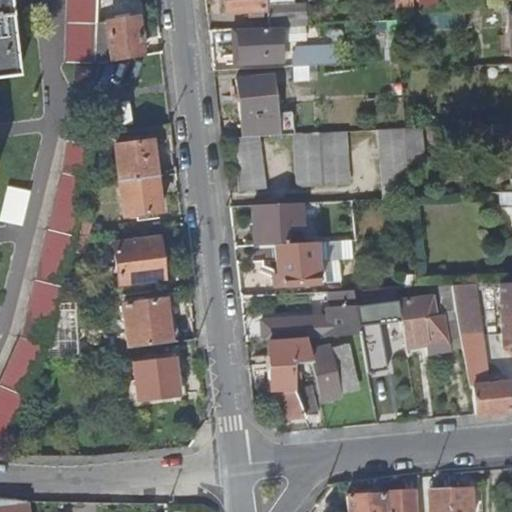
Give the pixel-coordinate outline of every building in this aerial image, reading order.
[(6,0),(0,0),(0,81),(16,79),(6,0)] [(97,0),(64,0),(60,66),(95,68),(97,0)] [(289,0),(223,0),(224,12),(248,10),(248,15),(261,14),(260,5),(290,2),(289,0)] [(464,5),(412,9),(413,26),(466,22),(464,5)] [(268,29),(279,29),(305,27),(304,12),(267,14),(268,29)] [(100,67),(140,58),(135,19),(105,24),(108,47),(98,50),(100,67)] [(279,29),(268,29),(235,32),(237,53),(238,62),(238,65),(281,62),(279,29)] [(235,32),(230,32),(233,65),(238,65),(238,62),(237,53),(235,32)] [(291,67),(301,66),(320,65),(319,52),(319,48),(294,50),(291,59),(291,67)] [(301,66),(291,67),(277,68),(277,80),(302,78),(301,66)] [(241,139),(256,138),(291,135),(290,123),(288,114),(284,114),(282,105),(279,105),(277,96),(271,96),(268,75),(233,80),(241,139)] [(130,101),(112,103),(114,124),(133,122),(130,101)] [(408,127),(411,161),(427,160),(424,126),(408,127)] [(406,196),(414,195),(411,161),(408,127),(376,129),(382,197),(406,196)] [(344,132),(291,135),(295,188),(348,185),(344,132)] [(256,138),(241,139),(231,140),(237,193),(262,190),(256,138)] [(120,184),(155,179),(152,143),(116,148),(120,184)] [(90,148),(65,144),(60,174),(85,179),(90,148)] [(85,182),(60,176),(21,337),(45,344),(85,182)] [(159,213),(155,179),(120,184),(123,218),(159,213)] [(254,245),(273,244),(279,243),(278,218),(300,217),(299,203),(251,206),(254,245)] [(313,240),(316,278),(335,277),(333,253),(347,252),(346,237),(313,240)] [(77,239),(73,257),(83,255),(81,238),(77,239)] [(159,239),(114,245),(119,286),(163,280),(159,239)] [(313,240),(279,243),(273,244),(275,274),(280,274),(280,281),(316,278),(313,240)] [(511,278),(496,279),(501,346),(511,355),(511,278)] [(458,333),(478,330),(472,281),(449,283),(453,307),(458,333)] [(453,307),(449,283),(436,284),(440,309),(453,307)] [(303,339),(360,335),(354,307),(351,289),(336,290),(338,306),(326,307),(327,317),(264,322),(266,342),(303,339)] [(394,301),(398,322),(402,339),(415,336),(418,349),(444,344),(440,314),(431,315),(428,296),(394,301)] [(135,349),(183,343),(181,326),(176,326),(172,301),(130,307),(135,349)] [(354,307),(360,335),(367,376),(386,373),(378,326),(398,322),(394,301),(354,307)] [(478,330),(458,333),(471,415),(507,411),(503,384),(485,386),(478,330)] [(404,351),(418,349),(415,336),(402,339),(404,351)] [(44,350),(20,339),(0,384),(0,443),(2,444),(44,350)] [(309,362),(307,353),(303,340),(264,345),(266,366),(286,364),(309,362)] [(307,353),(309,362),(320,404),(343,400),(336,349),(307,353)] [(174,360),(133,366),(138,404),(177,398),(174,360)] [(302,418),(289,389),(286,364),(266,366),(269,391),(277,391),(286,420),(302,418)] [(289,389),(302,418),(316,417),(308,388),(289,389)] [(473,511),(472,488),(450,489),(451,511),(473,511)] [(451,511),(450,489),(430,489),(430,511),(451,511)] [(385,493),(385,496),(385,511),(411,511),(411,492),(385,493)] [(346,511),(385,511),(385,496),(346,498),(346,511)] [(0,501),(0,511),(28,511),(27,504),(0,501)]
